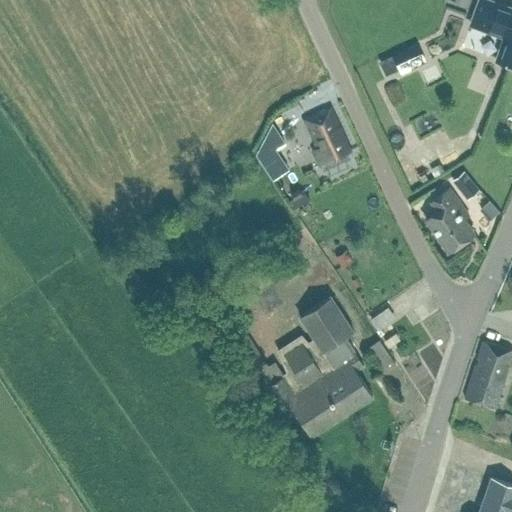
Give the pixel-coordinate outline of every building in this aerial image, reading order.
[(511,7),(490,0),(477,0),(469,23),(503,35),(495,58),(511,64),(511,7)] [(416,41),(391,53),(398,68),(423,57),(416,41)] [(405,70),(394,74),(401,93),(412,88),(405,70)] [(304,118),(309,129),(317,147),(312,149),(319,164),(349,149),(329,106),(304,118)] [(479,188),(464,169),(451,178),(466,198),(479,188)] [(433,228),(448,249),(473,231),(463,217),(468,213),(463,207),(449,186),(430,200),(436,209),(426,217),(433,228)] [(247,292),(271,277),(261,261),(236,276),(247,292)] [(222,311),(248,293),(247,292),(236,276),(210,295),(222,311)] [(388,317),(405,305),(399,294),(381,306),(388,317)] [(299,296),(272,316),(286,335),(313,316),(299,296)] [(314,316),(287,335),(300,354),(326,336),(314,316)] [(377,333),(390,356),(400,350),(387,327),(377,333)] [(464,396),(494,406),(511,353),(511,348),(483,339),(477,357),(479,358),(477,363),(475,363),(464,396)] [(340,354),(308,372),(324,398),(355,379),(340,354)] [(355,379),(324,398),(338,418),(369,399),(355,379)] [(354,432),(347,459),(375,468),(384,441),(354,432)] [(347,460),(339,485),(368,494),(376,469),(347,460)] [(511,511),(511,483),(490,476),(477,511),(499,511),(501,508),(511,511),(510,511),(511,511)]
